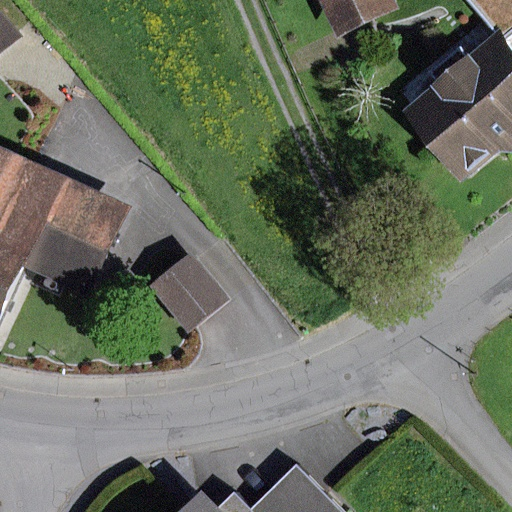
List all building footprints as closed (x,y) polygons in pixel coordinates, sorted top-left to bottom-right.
[(401,9),(396,0),(319,0),(339,40),(401,9)] [(0,56),(23,36),(0,10),(0,56)] [(414,128),(465,186),(502,154),(511,154),(511,49),(510,47),(483,71),(471,57),(433,89),(444,102),(414,128)] [(131,208),(0,149),(0,335),(29,272),(90,299),(131,208)] [(233,301),(194,255),(151,290),(190,337),(233,301)] [(340,511),(297,469),(255,511),(236,492),(221,507),(204,491),(182,511),(340,511)]
